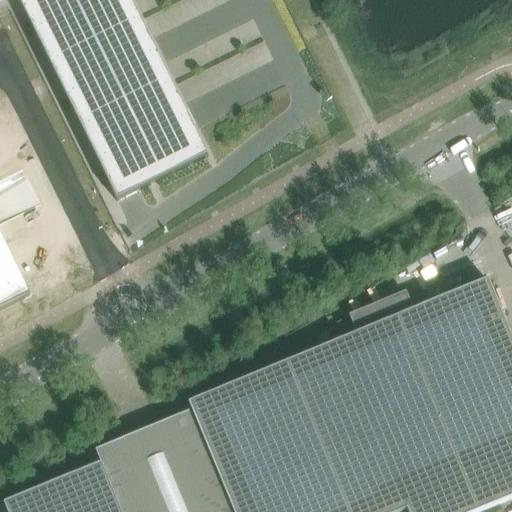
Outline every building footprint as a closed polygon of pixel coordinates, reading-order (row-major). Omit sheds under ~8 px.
[(0,0),(0,1),(2,0),(17,0),(117,202),(208,157),(130,0),(0,0)] [(0,311),(31,297),(0,233),(0,311)] [(357,335),(189,404),(192,411),(233,511),(388,511),(405,505),(407,510),(407,511),(478,511),(511,498),(511,339),(488,281),(413,312),(406,294),(349,317),(357,335)] [(316,337),(319,347),(330,342),(327,333),(316,337)] [(7,504),(4,505),(7,511),(233,511),(192,411),(100,449),(96,451),(102,465),(7,504)]
